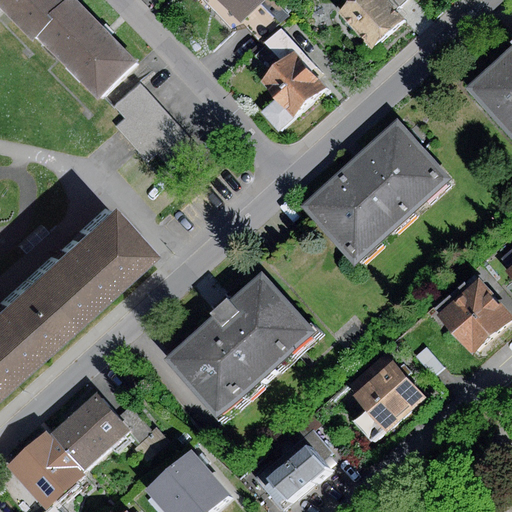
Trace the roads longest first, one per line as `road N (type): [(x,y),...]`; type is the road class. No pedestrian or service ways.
road 1 (residential): [(289,181),(0,438)]
road 2 (residential): [(492,0),(289,181)]
road 3 (residential): [(116,0),(289,181)]
road 4 (residential): [(336,511),(511,363)]
